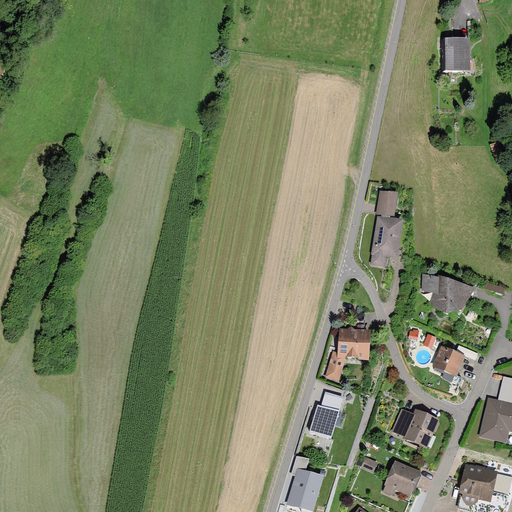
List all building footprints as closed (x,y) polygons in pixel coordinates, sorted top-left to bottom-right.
[(470,73),(470,41),(448,41),(446,41),(446,73),(470,73)] [(382,192),(371,255),(374,256),(372,264),(386,266),(388,257),(397,258),(404,221),(396,220),(400,195),(382,192)] [(449,315),(460,311),(475,288),(441,280),(425,275),(426,291),(435,296),(433,308),(449,315)] [(340,330),(338,354),(332,353),(325,378),(339,382),(346,359),(369,361),(372,331),(364,330),(365,314),(352,313),(351,330),(340,330)] [(435,348),(437,336),(428,334),(426,347),(435,348)] [(431,368),(456,378),(465,357),(440,347),(431,368)] [(488,399),(479,437),(511,444),(511,380),(503,378),(498,401),(488,399)] [(310,431),(332,438),(343,397),(326,392),(321,408),(317,406),(310,431)] [(392,435),(427,450),(439,421),(415,411),(413,417),(402,412),(392,435)] [(291,476),(296,478),(287,508),(302,511),(313,511),(324,478),(305,473),(309,461),(297,457),(291,476)] [(372,473),(377,463),(366,459),(362,468),(372,473)] [(396,462),(384,486),(386,487),(383,492),(393,497),(396,491),(411,498),(422,475),(396,462)] [(466,506),(472,507),(478,503),(478,500),(491,503),(497,473),(483,470),(466,466),(460,494),(462,494),(461,498),(466,506)]
